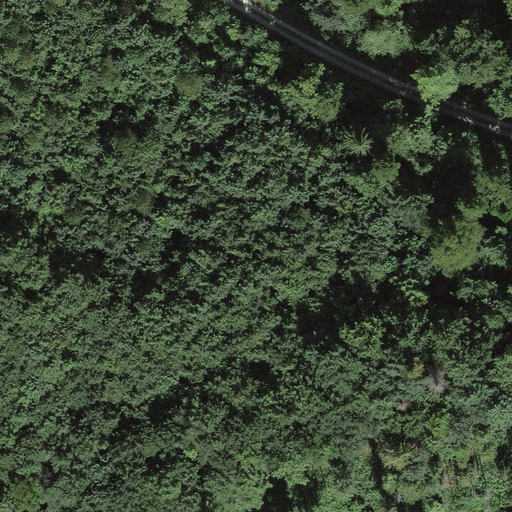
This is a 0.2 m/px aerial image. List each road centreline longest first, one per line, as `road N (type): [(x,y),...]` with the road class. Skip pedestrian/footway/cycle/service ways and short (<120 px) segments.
road 1 (track): [(511,277),(293,121),(143,0)]
road 2 (track): [(511,129),(352,69),(227,0)]
